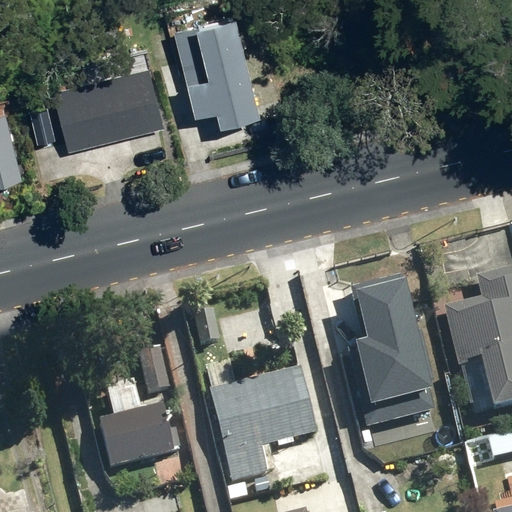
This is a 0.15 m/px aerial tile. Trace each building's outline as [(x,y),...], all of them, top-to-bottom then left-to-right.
[(175,25),(195,113),(220,108),(221,115),(251,108),(230,13),(175,25)] [(147,65),(81,82),(87,105),(56,114),(65,149),(162,123),(147,65)] [(0,176),(24,171),(10,106),(0,108),(0,176)] [(511,408),(511,269),(476,278),(482,301),(442,310),(456,372),(461,371),(471,412),(490,408),(491,413),(511,408)] [(216,347),(212,317),(195,319),(199,349),(216,347)] [(347,360),(363,424),(380,420),(384,439),(440,425),(420,342),(347,360)] [(169,391),(159,350),(138,355),(147,396),(169,391)] [(317,437),(298,369),(236,386),(231,366),(204,373),(234,482),(272,471),(267,451),(317,437)] [(113,420),(98,424),(110,471),(174,456),(174,454),(179,453),(175,433),(169,434),(163,409),(141,414),(134,385),(107,391),(113,420)]
